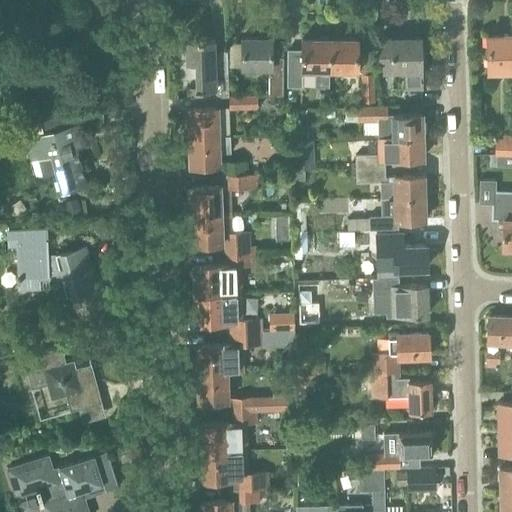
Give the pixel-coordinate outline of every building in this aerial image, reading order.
[(511,70),(511,34),(487,35),(489,71),(511,70)] [(184,50),(186,50),(186,61),(195,61),(196,88),(187,88),(187,97),(197,96),(216,96),(229,95),(229,71),(215,72),(214,48),(214,37),(193,38),(193,36),(183,36),(184,50)] [(282,38),(242,39),(242,67),(270,66),(270,96),(282,96),(282,79),(282,38)] [(420,38),(390,38),(390,39),(391,51),(379,51),(380,75),(392,74),(391,67),(405,67),(406,88),(406,90),(419,89),(418,67),(421,67),(421,66),(424,66),(423,53),(420,53),(420,38)] [(302,70),(316,70),(316,87),(330,87),(330,70),(329,70),(329,39),(303,39),(302,70)] [(329,39),(329,70),(330,70),(357,70),(357,39),(329,39)] [(362,74),(363,97),(363,101),(374,101),(374,97),(374,74),(362,74)] [(257,97),(246,97),(239,97),(231,97),(232,109),(239,108),(257,108),(257,97)] [(378,120),(379,137),(392,136),(422,135),(421,113),(392,114),(385,114),(385,106),(379,106),(358,107),(358,121),(378,120)] [(188,108),(188,113),(186,113),(186,121),(188,121),(189,137),(217,136),(228,135),(228,107),(188,108)] [(41,112),(46,132),(23,138),(29,160),(33,159),(36,174),(56,170),(61,190),(86,183),(76,145),(84,143),(78,123),(83,122),(86,110),(41,112)] [(228,135),(217,136),(189,137),(190,165),(218,164),(218,152),(229,152),(228,135)] [(392,136),(379,137),(379,150),(387,150),(387,157),(393,157),(393,158),(422,158),(422,135),(392,136)] [(511,152),(511,135),(503,135),(503,141),(495,141),(495,152),(511,152)] [(490,152),(489,164),(511,164),(511,152),(495,152),(490,152)] [(355,154),(355,162),(355,168),(384,167),(383,153),(355,154)] [(239,162),(223,163),(223,175),(247,174),(246,162),(239,162)] [(384,167),(355,168),(355,173),(356,181),(384,180),(384,167)] [(380,198),(423,196),(423,173),(393,174),(393,175),(388,176),(388,184),(376,185),(377,198),(380,198)] [(223,175),(224,187),(219,187),(219,186),(191,187),(191,191),(189,191),(189,200),(191,200),(192,215),(231,214),(230,187),(257,185),(256,174),(247,174),(223,175)] [(511,191),(493,190),(492,218),(503,218),(502,246),(511,247),(511,246),(511,191)] [(380,198),(381,215),(369,215),(369,218),(348,219),(349,229),(396,228),(396,220),(424,219),(423,196),(380,198)] [(77,198),(64,201),(67,214),(80,210),(77,198)] [(314,201),(304,201),(304,214),(314,214),(314,201)] [(221,233),(226,233),(232,233),(231,214),(192,215),(193,244),(221,243),(221,233)] [(294,231),(304,231),(304,219),(294,220),(294,231)] [(8,229),(9,246),(18,246),(20,288),(39,287),(39,276),(48,276),(48,274),(61,273),(67,294),(71,293),(74,307),(105,299),(100,284),(96,285),(86,245),(55,253),(48,254),(48,239),(46,239),(46,228),(8,229)] [(295,253),(305,252),(304,231),(294,231),(295,253)] [(353,231),(340,232),(340,243),(350,243),(353,240),(353,231)] [(232,233),(226,233),(226,253),(249,252),(249,233),(239,233),(232,233)] [(381,233),(376,234),(377,276),(398,276),(397,269),(426,268),(425,244),(408,245),(402,245),(402,239),(401,233),(381,233)] [(194,294),(223,293),(234,292),(242,292),(256,293),(256,265),(250,265),(249,252),(226,253),(226,266),(222,266),(222,265),(193,266),(193,270),(192,270),(192,278),(194,278),(194,294)] [(377,276),(372,277),(373,311),(387,311),(387,315),(428,314),(427,284),(398,285),(398,276),(377,276)] [(242,292),(234,292),(223,293),(194,294),(195,322),(228,321),(243,320),(242,292)] [(294,314),(270,314),(270,330),(294,330),(294,314)] [(511,315),(488,314),(488,339),(511,340),(511,315)] [(243,320),(228,321),(229,332),(252,331),(261,331),(260,320),(243,320)] [(229,332),(229,343),(196,344),(196,348),(195,348),(195,357),(197,357),(197,372),(226,371),(242,371),(241,343),(261,343),(261,331),(252,331),(229,332)] [(396,333),(396,337),(392,338),(392,352),(373,353),(373,372),(399,371),(398,357),(429,356),(428,332),(396,333)] [(72,346),(26,358),(27,361),(38,358),(41,370),(46,369),(46,372),(50,371),(53,379),(43,382),(51,412),(48,412),(49,415),(63,411),(64,417),(93,409),(93,407),(90,408),(87,398),(93,397),(89,383),(84,384),(79,367),(85,366),(84,363),(83,364),(81,354),(85,353),(84,351),(73,354),(72,348),(72,346)] [(487,349),(486,366),(495,366),(495,361),(500,362),(500,350),(487,349)] [(197,372),(198,401),(227,400),(226,371),(197,372)] [(399,371),(373,372),(373,379),(370,379),(371,396),(385,396),(385,393),(401,392),(401,395),(407,395),(407,411),(431,411),(430,379),(408,379),(408,376),(399,376),(399,371)] [(305,384),(305,392),(316,392),(315,384),(305,384)] [(274,397),(255,397),(239,398),(232,398),(232,411),(255,410),(295,408),(295,392),(274,393),(274,397)] [(499,426),(511,425),(511,400),(499,401),(499,426)] [(229,450),(245,449),(244,422),(256,422),(255,410),(232,411),(232,422),(228,422),(199,423),(199,427),(197,427),(198,435),(199,435),(200,451),(229,450)] [(511,425),(499,426),(500,450),(511,450),(511,425)] [(398,446),(398,455),(432,454),(432,432),(415,432),(415,429),(405,429),(405,433),(383,433),(384,446),(398,446)] [(358,455),(359,468),(372,468),(384,467),(398,467),(398,455),(398,446),(384,446),(384,455),(358,455)] [(230,478),(234,478),(235,489),(258,488),(267,488),(266,472),(250,473),(250,476),(246,476),(245,449),(229,450),(200,451),(201,479),(230,478)] [(104,490),(94,455),(52,468),(48,454),(6,467),(15,496),(36,490),(42,511),(88,511),(82,489),(67,493),(63,480),(83,474),(90,494),(104,490)] [(501,492),(511,491),(511,466),(500,467),(501,492)] [(372,468),(372,489),(384,489),(384,467),(372,468)] [(372,489),(372,468),(359,468),(359,490),(372,489)] [(406,471),(407,484),(432,483),(432,470),(406,471)] [(407,484),(406,471),(397,472),(397,484),(407,484)] [(231,500),(202,501),(202,505),(200,505),(200,511),(242,511),(242,501),(258,501),(258,488),(235,489),(235,500),(231,500)] [(511,511),(511,491),(501,492),(501,511),(511,511)]
